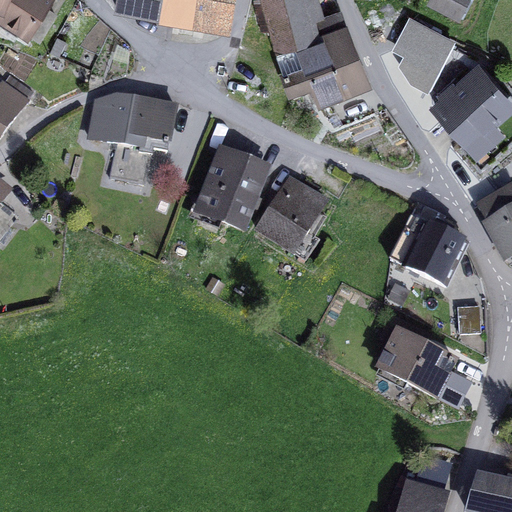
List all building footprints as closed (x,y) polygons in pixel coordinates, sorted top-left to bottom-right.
[(48,0),(3,0),(1,8),(0,10),(0,16),(40,42),(56,16),(43,8),(48,0)] [(119,0),(117,9),(160,17),(161,0),(119,0)] [(161,0),(160,17),(194,22),(197,0),(161,0)] [(231,0),(197,0),(194,22),(227,27),(231,0)] [(264,0),(279,52),(297,47),(315,42),(303,0),(264,0)] [(316,23),(324,20),(318,0),(303,0),(315,42),(322,40),(316,23)] [(433,0),(431,4),(458,18),(467,0),(433,0)] [(347,31),(341,14),(324,20),(316,23),(322,40),(347,31)] [(396,48),(409,54),(423,29),(410,22),(396,48)] [(439,37),(423,29),(409,54),(425,63),(439,37)] [(319,103),(368,84),(347,31),(322,40),(315,42),(297,47),(306,70),(303,71),(298,70),(284,75),(291,93),(312,85),(319,103)] [(439,37),(425,63),(438,70),(452,44),(439,37)] [(306,70),(297,47),(279,52),(277,55),(284,75),(298,70),(303,71),(306,70)] [(511,107),(479,71),(462,85),(443,102),(436,108),(469,145),(493,123),(511,107)] [(0,140),(34,95),(9,77),(0,89),(0,140)] [(443,102),(462,85),(456,78),(437,94),(443,102)] [(176,109),(117,98),(97,102),(89,140),(118,146),(111,180),(143,187),(149,157),(152,157),(153,151),(168,154),(176,109)] [(465,148),(475,159),(503,134),(493,123),(469,145),(465,148)] [(266,173),(269,166),(225,149),(222,156),(266,173)] [(199,214),(244,231),(266,173),(222,156),(199,214)] [(325,204),(313,196),(317,190),(306,184),(302,190),(291,183),(260,233),(306,262),(319,241),(307,234),(325,204)] [(0,206),(9,195),(0,187),(0,206)] [(511,187),(476,207),(506,260),(511,256),(511,187)] [(0,206),(0,239),(17,219),(0,206)] [(412,219),(391,262),(446,289),(467,246),(449,237),(453,231),(443,226),(439,233),(412,219)] [(210,290),(216,293),(220,287),(214,283),(210,290)] [(460,336),(482,334),(480,309),(459,310),(460,336)] [(408,385),(437,400),(455,364),(427,349),(415,343),(420,334),(393,320),(388,330),(397,335),(391,348),(379,370),(408,385)] [(381,342),(391,348),(397,335),(388,330),(387,330),(381,342)] [(415,343),(427,349),(431,340),(420,334),(415,343)] [(404,392),(408,385),(379,370),(376,377),(404,392)] [(511,511),(511,486),(478,479),(470,511),(511,511)] [(410,484),(401,511),(443,511),(448,495),(410,484)]
